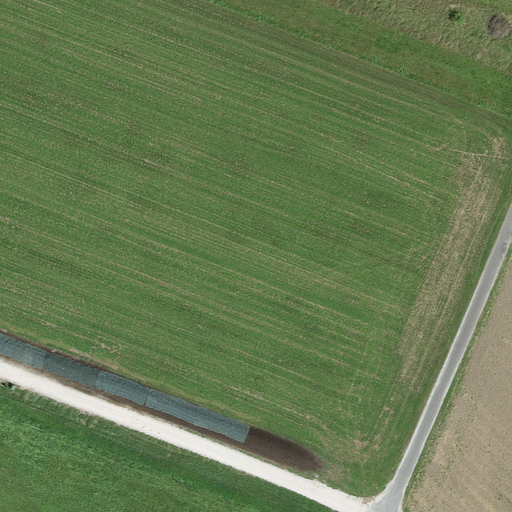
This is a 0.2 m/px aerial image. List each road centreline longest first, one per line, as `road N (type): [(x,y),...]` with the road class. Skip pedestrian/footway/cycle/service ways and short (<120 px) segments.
road 1 (track): [(0,372),(347,511)]
road 2 (track): [(511,210),(379,511)]
